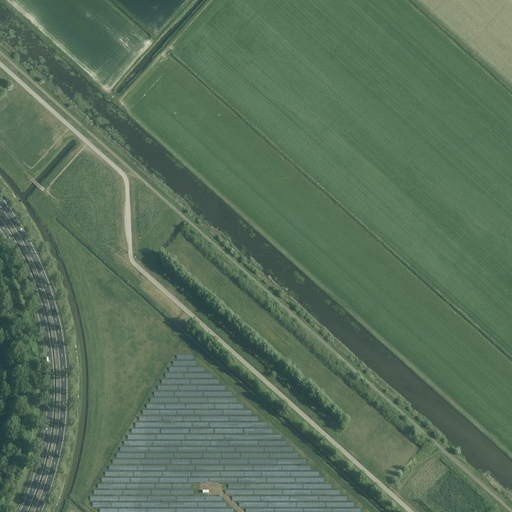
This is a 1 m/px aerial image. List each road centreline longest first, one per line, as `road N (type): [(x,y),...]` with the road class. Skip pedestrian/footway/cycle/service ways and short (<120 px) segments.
road 1 (unclassified): [(410,511),(135,264),(124,177),(0,64)]
road 2 (trunk): [(38,511),(60,435),(63,367),(42,274),(0,201)]
road 3 (trunk): [(0,221),(34,287),(51,370),(45,447),(23,511)]
